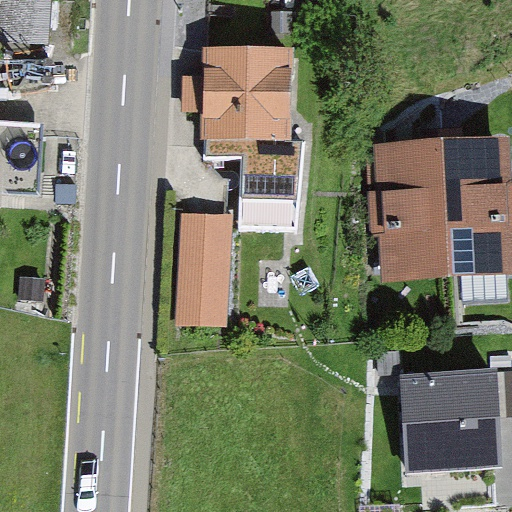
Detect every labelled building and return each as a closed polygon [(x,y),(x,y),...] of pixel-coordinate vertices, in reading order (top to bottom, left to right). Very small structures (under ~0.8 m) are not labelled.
[(52,0),(0,0),(0,43),(50,47),(52,0)] [(291,14),(272,13),(272,33),(291,33),(291,14)] [(284,143),(288,55),(208,52),(207,78),(183,77),(182,114),(205,115),(203,162),(239,163),(237,230),(302,233),(306,144),(284,143)] [(38,126),(0,124),(0,192),(37,193),(38,126)] [(511,135),(442,140),(449,275),(511,271),(511,135)] [(449,275),(442,140),(373,144),(380,279),(449,275)] [(232,217),(182,215),(181,320),(225,320),(232,217)] [(43,281),(18,280),(17,301),(42,302),(43,281)] [(496,371),(402,375),(406,473),(423,472),(494,469),(500,469),(496,371)] [(511,374),(503,375),(505,419),(511,418),(511,374)] [(496,506),(494,469),(423,472),(424,509),(496,506)]
